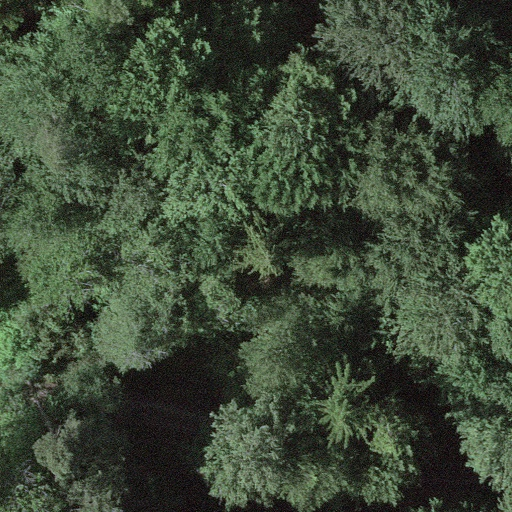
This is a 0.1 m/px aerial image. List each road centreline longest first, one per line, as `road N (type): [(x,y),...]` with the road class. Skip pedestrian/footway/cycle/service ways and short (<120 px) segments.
road 1 (track): [(511,481),(383,470),(204,421)]
road 2 (track): [(204,421),(144,345),(0,246)]
road 3 (track): [(204,421),(66,398),(0,402)]
